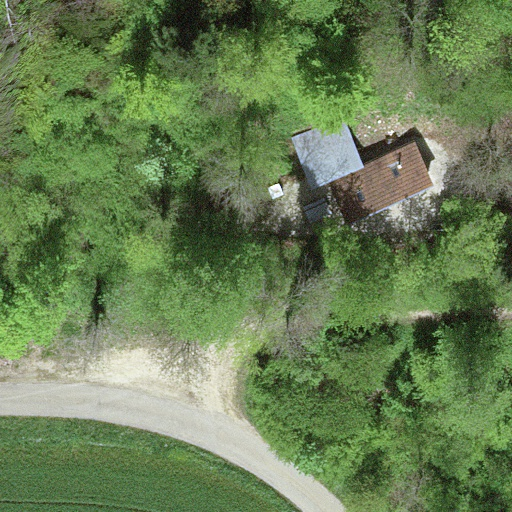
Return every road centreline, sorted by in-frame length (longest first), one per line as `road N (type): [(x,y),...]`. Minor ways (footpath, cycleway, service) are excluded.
road 1 (track): [(187,432),(270,324),(392,302),(511,303)]
road 2 (unclassified): [(311,511),(286,484),(187,432),(94,408),(0,409)]
